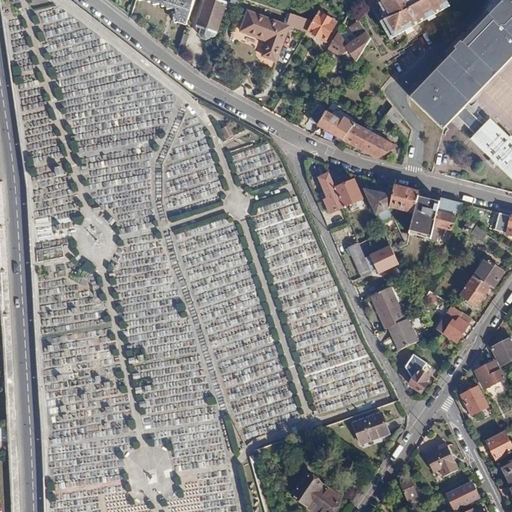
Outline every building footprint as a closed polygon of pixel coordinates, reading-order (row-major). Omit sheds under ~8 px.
[(136,0),(139,1),(144,0),(148,0),(149,3),(153,2),(154,6),(162,4),(163,8),(167,7),(168,11),(176,9),(177,14),(177,16),(178,18),(179,23),(187,25),(195,0),(136,0)] [(207,0),(207,2),(206,7),(205,7),(204,9),(205,9),(202,17),(201,17),(200,19),(201,19),(199,26),(198,26),(197,28),(202,35),(201,36),(203,39),(208,41),(217,35),(218,35),(219,33),(218,32),(220,25),(222,26),(222,24),(221,23),(224,15),(225,15),(226,12),(228,13),(230,5),(222,3),(223,0),(207,0)] [(368,0),(388,35),(396,30),(398,33),(420,20),(449,4),(446,0),(368,0)] [(442,129),(457,114),(466,105),(511,58),(511,0),(507,0),(463,44),(461,41),(454,49),(456,51),(410,98),(442,129)] [(319,10),(313,21),(308,29),(307,30),(325,40),(336,21),(334,19),(335,17),(330,14),(328,16),(319,10)] [(289,26),(248,12),(241,30),(268,41),(262,57),(277,62),(283,45),(289,26)] [(313,21),(291,14),(288,23),(308,29),(313,21)] [(371,38),(354,14),(346,19),(358,35),(348,43),(341,33),(337,31),(328,46),(342,54),(350,49),(358,59),(371,38)] [(331,62),(324,57),(318,66),(326,71),(331,62)] [(457,114),(476,133),(485,124),(466,105),(457,114)] [(318,125),(326,112),(316,107),(308,120),(318,125)] [(343,140),(355,124),(345,118),(343,122),(326,112),(318,125),(343,140)] [(485,124),(476,133),(471,138),(495,161),(503,170),(511,178),(511,134),(511,136),(492,117),(485,124)] [(355,124),(343,140),(361,148),(371,135),(374,130),(364,125),(362,129),(355,124)] [(229,126),(222,129),(227,140),(235,136),(229,126)] [(392,149),(371,135),(361,148),(378,158),(392,149)] [(253,144),(230,151),(231,153),(254,146),(253,144)] [(327,213),(343,206),(336,191),(328,173),(319,177),(327,197),(321,200),(327,213)] [(352,184),(336,191),(343,206),(359,199),(352,184)] [(419,193),(395,187),(392,196),(389,206),(413,213),(418,198),(419,193)] [(392,196),(363,190),(375,216),(392,219),(388,209),(389,206),(392,196)] [(439,204),(418,198),(413,213),(407,234),(428,240),(432,225),(439,204)] [(462,204),(440,199),(439,204),(432,225),(451,230),(456,218),(452,217),(453,212),(458,213),(462,204)] [(475,227),(470,233),(481,241),(486,234),(475,227)] [(404,244),(406,234),(398,232),(404,244)] [(357,243),(347,247),(360,276),(370,272),(357,243)] [(62,244),(36,247),(38,262),(64,259),(62,244)] [(390,248),(370,257),(378,275),(398,265),(394,257),(390,248)] [(484,260),(473,276),(490,287),(492,289),(503,273),(484,260)] [(473,276),(459,297),(476,308),(490,287),(473,276)] [(389,288),(369,296),(383,330),(388,328),(403,322),(389,288)] [(437,306),(441,298),(430,292),(426,299),(437,306)] [(451,307),(435,330),(455,343),(471,320),(451,307)] [(418,343),(408,320),(403,322),(388,328),(398,351),(418,343)] [(511,341),(511,339),(491,350),(500,367),(511,361),(511,341)] [(424,363),(414,356),(406,368),(412,380),(409,385),(420,393),(426,384),(424,383),(427,378),(419,371),(424,363)] [(503,380),(491,358),(484,362),(486,366),(475,372),(484,390),(503,380)] [(478,387),(460,396),(469,415),(485,408),(486,411),(489,409),(478,387)] [(380,414),(353,425),(360,445),(388,434),(380,414)] [(221,420),(228,451),(230,450),(223,420),(221,420)] [(511,449),(503,433),(486,442),(495,461),(511,451),(511,449)] [(456,464),(447,445),(440,448),(441,451),(428,458),(435,472),(440,470),(443,476),(457,469),(455,464),(456,464)] [(262,450),(247,455),(250,463),(265,457),(262,450)] [(511,461),(501,467),(509,483),(511,481),(511,461)] [(330,511),(340,499),(306,476),(292,497),(313,511),(330,511)] [(248,481),(255,511),(257,511),(250,480),(248,481)] [(411,481),(400,485),(409,506),(419,501),(411,481)] [(470,483),(448,494),(455,509),(478,497),(470,483)]
